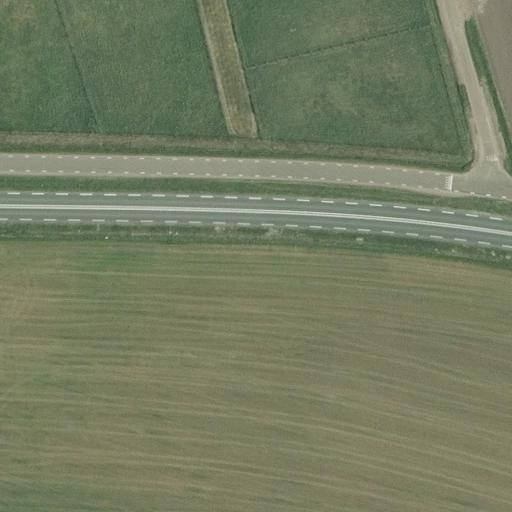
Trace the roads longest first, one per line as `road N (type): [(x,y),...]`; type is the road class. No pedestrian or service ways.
road 1 (primary): [(511,236),(352,218),(0,207)]
road 2 (unclassified): [(493,190),(335,173),(0,163)]
road 3 (unclassified): [(493,190),(454,0)]
